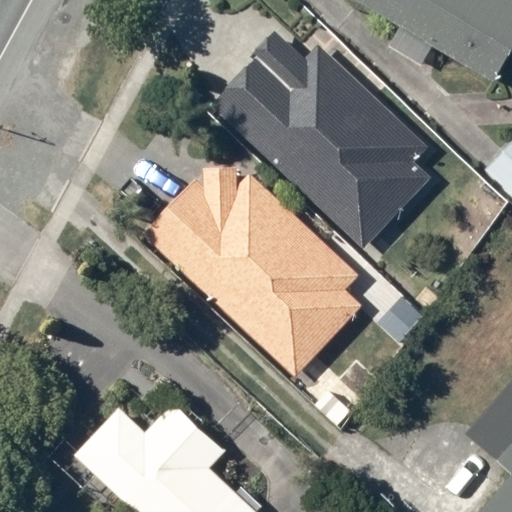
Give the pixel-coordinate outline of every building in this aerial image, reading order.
[(511,0),(360,0),(400,25),(388,43),(421,65),(435,44),(492,82),(511,50),(511,0)] [(365,252),(428,181),(407,161),(428,138),(312,34),(301,46),(281,29),(208,110),(365,252)] [(511,144),(488,170),(511,192),(511,144)] [(143,234),(349,422),(370,400),(318,353),(361,307),(338,286),(354,268),(223,147),(143,234)] [(511,511),(511,379),(467,432),(511,469),(511,478),(482,511),(511,511)] [(259,511),(211,467),(227,450),(178,404),(150,434),(121,408),(77,455),(135,508),(135,511),(259,511)]
